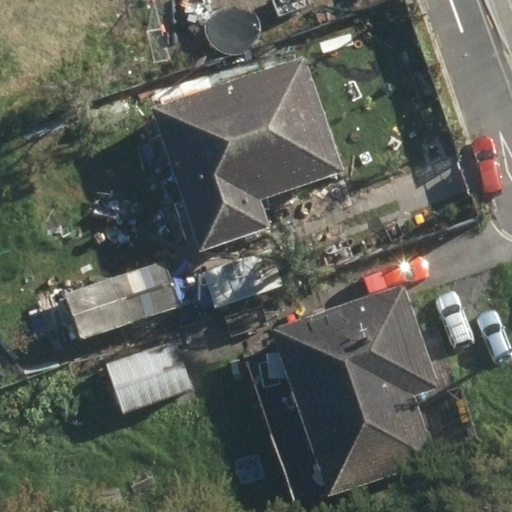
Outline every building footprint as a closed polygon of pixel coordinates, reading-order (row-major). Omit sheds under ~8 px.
[(149,0),(26,0),(55,83),(166,46),(149,0)] [(358,60),(327,73),(350,124),(381,110),(358,60)] [(148,120),(196,265),(267,243),(257,212),(340,185),(301,69),(148,120)] [(61,303),(78,351),(180,315),(163,268),(61,303)] [(269,342),(323,506),(432,469),(410,408),(434,400),(400,298),(269,342)] [(101,372),(119,424),(192,400),(175,348),(101,372)]
